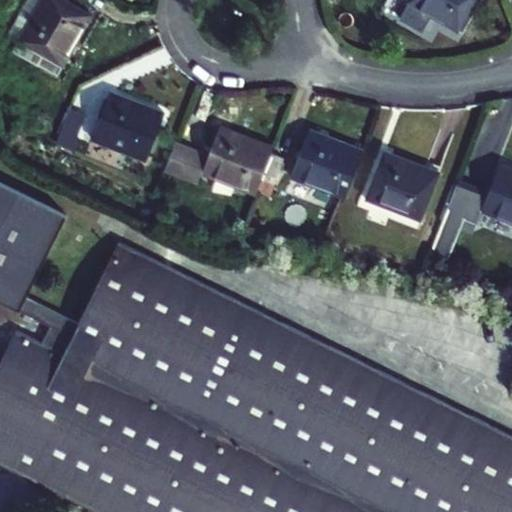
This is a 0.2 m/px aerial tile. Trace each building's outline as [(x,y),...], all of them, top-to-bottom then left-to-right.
[(39,0),(8,55),(51,78),(86,17),(58,2),(59,0),(39,0)] [(476,0),(407,0),(405,4),(460,33),(476,0)] [(157,121),(108,98),(98,123),(85,119),(75,143),(136,170),(157,121)] [(209,152),(175,139),(166,160),(257,198),(264,179),(275,153),(277,149),(220,126),(209,152)] [(346,202),(365,150),(311,130),(291,180),(346,202)] [(286,158),(275,153),(264,179),(277,184),(286,158)] [(436,175),(385,155),(370,197),(420,218),(436,175)] [(511,226),(511,172),(500,167),(489,196),(455,183),(443,213),(476,226),(480,214),(511,226)] [(511,511),(511,439),(130,243),(85,322),(36,297),(77,216),(0,175),(0,296),(55,325),(47,340),(23,326),(0,367),(0,460),(101,511),(511,511)]
